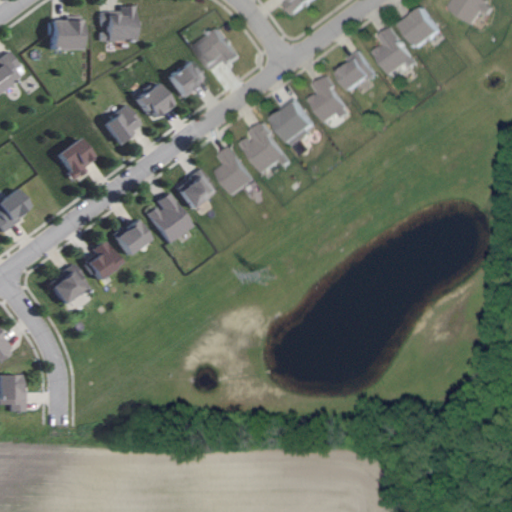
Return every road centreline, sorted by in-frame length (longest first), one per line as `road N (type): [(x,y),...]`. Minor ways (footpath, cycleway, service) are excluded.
road 1 (residential): [(0,271),(368,0)]
road 2 (residential): [(24,0),(292,54)]
road 3 (residential): [(0,273),(48,341),(56,420)]
